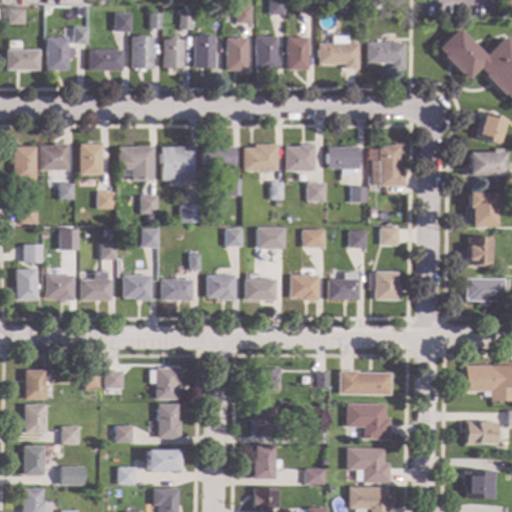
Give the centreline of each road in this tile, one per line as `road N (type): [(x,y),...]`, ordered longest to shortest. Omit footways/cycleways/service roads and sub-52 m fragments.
road 1 (residential): [(511,338),(0,339)]
road 2 (residential): [(427,113),(0,108)]
road 3 (residential): [(427,113),(422,511)]
road 4 (residential): [(214,340),(211,511)]
